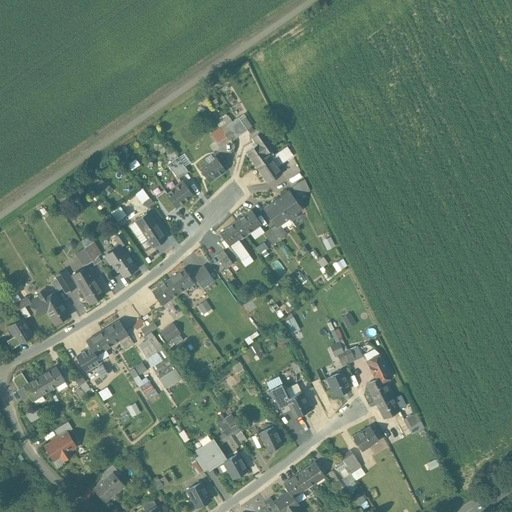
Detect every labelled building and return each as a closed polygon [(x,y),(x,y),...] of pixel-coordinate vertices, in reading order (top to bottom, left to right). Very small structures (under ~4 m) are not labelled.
[(221,116),(226,123),(234,136),(236,138),(247,130),(238,117),(231,122),(225,113),(221,116)] [(226,123),(210,134),(216,144),(226,137),(228,140),(234,136),(226,123)] [(257,143),(246,151),(257,167),(271,158),(267,152),(274,147),(262,130),(252,136),(257,143)] [(287,147),(273,156),(279,165),(293,156),(287,147)] [(179,155),(184,165),(189,162),(185,152),(179,155)] [(178,157),(168,164),(178,179),(188,171),(178,157)] [(215,157),(200,168),(209,181),(225,170),(215,157)] [(281,173),(271,158),(257,167),(268,182),(281,173)] [(112,190),(93,177),(88,184),(107,196),(112,190)] [(304,180),(292,187),(298,197),(310,191),(304,180)] [(182,182),(167,193),(177,206),(192,195),(182,182)] [(143,188),(135,194),(142,204),(144,203),(148,208),(154,204),(143,188)] [(177,206),(167,193),(164,190),(155,197),(168,213),(177,206)] [(289,192),(277,200),(289,218),(301,209),(289,192)] [(277,200),(265,209),(276,225),(277,226),(280,224),(289,218),(277,200)] [(120,207),(111,212),(117,221),(126,216),(120,207)] [(252,211),(236,221),(245,235),(261,225),(252,211)] [(142,233),(137,236),(141,243),(148,239),(153,247),(166,238),(156,222),(153,224),(147,213),(135,221),(142,233)] [(236,221),(220,232),(229,245),(245,235),(236,221)] [(276,225),(264,233),(272,245),(287,235),(280,224),(277,226),(276,225)] [(115,237),(121,245),(127,241),(121,233),(115,237)] [(89,236),(81,241),(85,248),(93,261),(95,264),(101,260),(98,256),(101,255),(89,236)] [(331,237),(323,239),(326,248),(334,246),(331,237)] [(264,243),(255,248),(260,255),(268,249),(264,243)] [(121,245),(105,257),(110,264),(113,262),(123,277),(137,268),(121,245)] [(85,248),(76,253),(84,266),(93,261),(85,248)] [(223,251),(216,256),(225,269),(232,264),(223,251)] [(204,267),(194,274),(202,287),(213,280),(204,267)] [(88,268),(73,277),(89,303),(104,295),(88,268)] [(184,270),(169,280),(178,293),(193,283),(184,270)] [(65,271),(55,277),(56,278),(62,288),(65,293),(75,287),(65,271)] [(56,278),(51,281),(57,291),(62,288),(56,278)] [(169,280),(153,291),(162,304),(178,293),(169,280)] [(21,286),(15,290),(21,300),(14,304),(18,310),(20,309),(25,318),(30,315),(24,306),(31,302),(21,286)] [(45,308),(59,299),(54,291),(49,295),(47,292),(40,291),(39,296),(33,300),(31,306),(35,312),(41,314),(46,310),(45,308)] [(59,299),(45,308),(46,310),(54,324),(68,315),(59,299)] [(205,301),(197,306),(204,317),(213,312),(205,301)] [(350,314),(342,319),(348,329),(356,325),(350,314)] [(22,317),(7,326),(18,343),(33,334),(22,317)] [(293,318),(284,322),(290,336),(300,331),(293,318)] [(119,320),(103,330),(112,344),(128,334),(119,320)] [(154,322),(141,330),(145,336),(151,332),(158,327),(154,322)] [(173,323),(161,331),(167,341),(179,333),(173,323)] [(103,330),(86,340),(90,347),(87,349),(91,356),(95,354),(112,344),(103,330)] [(180,379),(151,332),(145,336),(143,337),(145,341),(139,345),(164,387),(180,379)] [(343,341),(333,345),(339,361),(346,358),(348,363),(355,360),(350,349),(347,351),(343,341)] [(257,344),(249,349),(256,362),(265,357),(257,344)] [(91,356),(87,349),(76,356),(85,370),(100,361),(95,354),(91,356)] [(380,355),(368,361),(377,379),(381,376),(383,380),(391,376),(380,355)] [(296,362),(291,364),(296,374),(301,372),(296,362)] [(142,363),(129,372),(148,401),(157,395),(146,378),(141,381),(138,377),(147,371),(142,363)] [(102,364),(87,373),(90,377),(97,373),(100,378),(108,374),(102,364)] [(56,366),(40,376),(48,390),(65,380),(56,366)] [(342,372),(320,381),(325,391),(332,388),(335,395),(349,389),(342,372)] [(81,375),(75,379),(79,385),(85,381),(81,375)] [(279,375),(266,380),(269,388),(282,383),(279,375)] [(40,376),(24,386),(32,400),(48,390),(40,376)] [(377,379),(367,384),(375,401),(390,393),(383,380),(381,376),(377,379)] [(297,383),(282,390),(290,405),(295,416),(310,409),(297,383)] [(280,410),(290,405),(282,390),(279,384),(270,389),(280,410)] [(79,385),(72,390),(79,399),(85,395),(79,385)] [(103,399),(111,395),(108,387),(99,391),(103,399)] [(392,399),(390,393),(375,401),(384,417),(406,406),(400,395),(392,399)] [(135,404),(127,407),(131,417),(139,413),(135,404)] [(38,407),(26,413),(31,421),(42,415),(38,407)] [(416,413),(404,419),(408,427),(420,421),(416,413)] [(53,430),(57,435),(58,437),(67,432),(71,429),(67,422),(53,430)] [(237,424),(225,432),(236,448),(241,445),(235,434),(240,430),(237,424)] [(282,443),(273,426),(259,433),(267,450),(282,443)] [(370,426),(353,436),(361,450),(378,440),(370,426)] [(54,439),(45,445),(54,460),(61,455),(63,459),(72,454),(70,450),(76,446),(67,432),(58,437),(57,435),(53,437),(54,439)] [(223,458),(211,441),(197,450),(209,468),(223,458)] [(338,467),(328,473),(344,498),(353,492),(352,491),(358,488),(353,481),(355,480),(350,472),(360,466),(350,451),(334,461),(338,467)] [(247,470),(238,453),(223,461),(232,478),(247,470)] [(196,462),(192,464),(198,474),(202,471),(196,462)] [(314,463),(299,473),(308,486),(323,476),(314,463)] [(112,464),(104,471),(108,476),(113,471),(116,469),(112,464)] [(108,476),(95,487),(106,500),(125,484),(113,471),(108,476)] [(299,473),(283,483),(289,491),(292,496),(308,486),(299,473)] [(159,480),(147,487),(152,494),(163,486),(159,480)] [(210,499),(201,482),(186,490),(195,507),(210,499)] [(289,491),(276,500),(283,511),(298,511),(301,510),(292,496),(289,491)] [(361,492),(355,497),(361,505),(367,501),(361,492)] [(257,511),(279,511),(270,497),(264,501),(267,506),(258,511),(257,511)]
